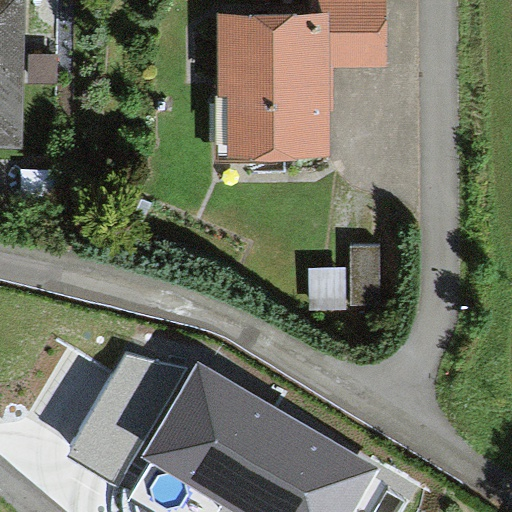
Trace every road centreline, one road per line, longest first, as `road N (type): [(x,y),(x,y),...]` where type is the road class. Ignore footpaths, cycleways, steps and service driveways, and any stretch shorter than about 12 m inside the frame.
road 1 (residential): [(385,405),(436,332),(445,283),(441,0)]
road 2 (residential): [(0,251),(169,293),(385,405)]
road 3 (residential): [(385,405),(511,488)]
